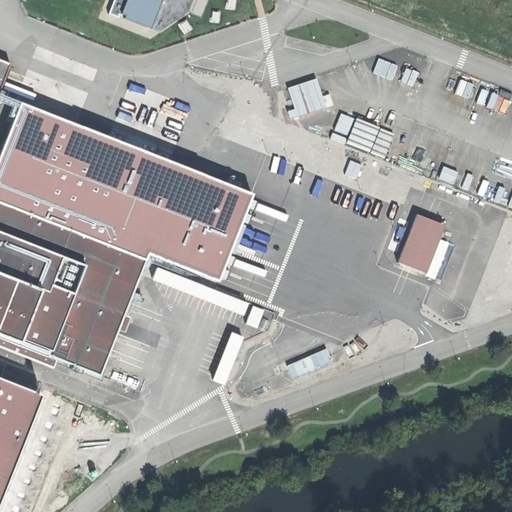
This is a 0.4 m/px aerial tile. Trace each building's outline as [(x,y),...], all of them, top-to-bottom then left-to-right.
[(113,0),(108,15),(118,19),(121,13),(125,0),(113,0)] [(125,0),(121,13),(125,15),(124,19),(151,30),(162,0),(164,0),(167,1),(167,0),(125,0)] [(315,78),(287,87),(294,107),(287,110),(290,118),(325,106),(315,78)] [(254,196),(21,106),(0,159),(0,203),(146,260),(147,257),(219,285),(254,196)] [(0,203),(0,337),(99,377),(146,260),(0,203)] [(397,263),(425,274),(444,226),(415,215),(397,263)] [(190,281),(186,292),(244,313),(248,302),(190,281)] [(248,323),(259,326),(263,308),(252,305),(248,323)] [(231,330),(213,380),(225,384),(243,335),(231,330)] [(0,498),(40,396),(0,379),(0,498)]
